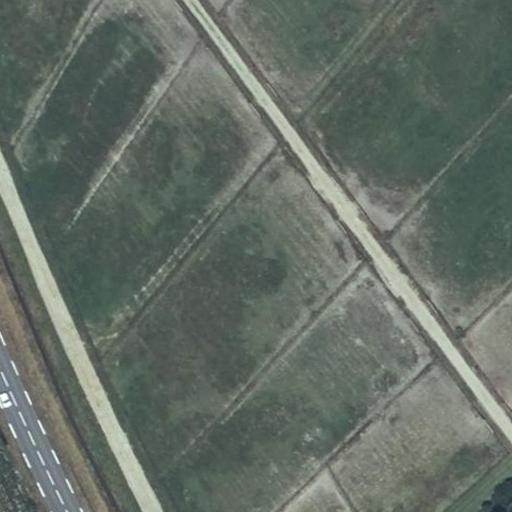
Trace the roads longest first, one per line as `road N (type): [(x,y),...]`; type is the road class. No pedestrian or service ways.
road 1 (track): [(187,0),(511,429)]
road 2 (track): [(150,511),(68,338),(0,160)]
road 3 (secondary): [(0,368),(67,511)]
